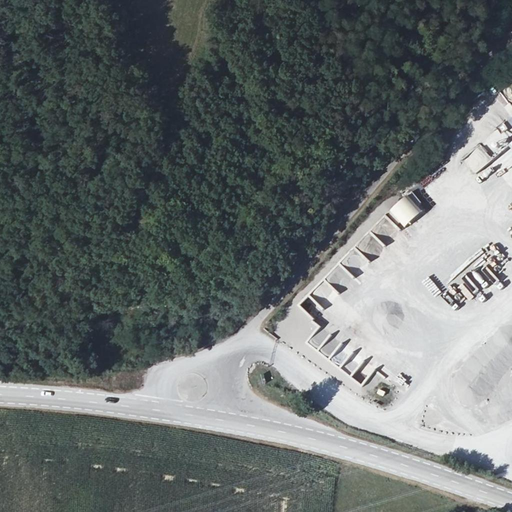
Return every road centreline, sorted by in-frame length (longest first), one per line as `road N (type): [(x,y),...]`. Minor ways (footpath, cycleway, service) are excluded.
road 1 (unclassified): [(511,28),(280,287),(197,412)]
road 2 (secondary): [(197,412),(367,448),(511,498)]
road 3 (secondary): [(0,395),(197,412)]
